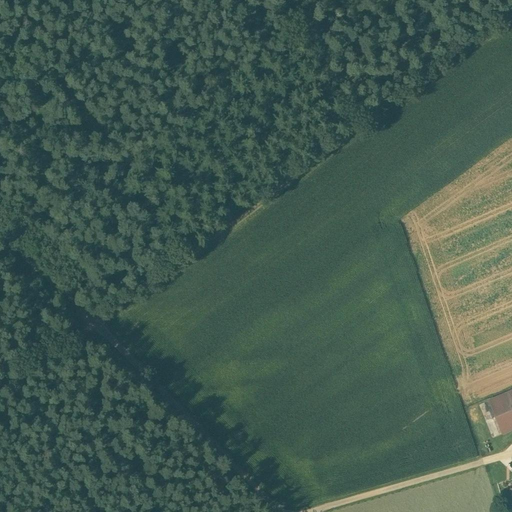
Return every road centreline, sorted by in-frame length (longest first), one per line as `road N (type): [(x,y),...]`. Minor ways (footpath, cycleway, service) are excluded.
road 1 (track): [(0,390),(511,15)]
road 2 (unclassified): [(0,233),(96,320),(280,511)]
road 3 (track): [(295,0),(351,131)]
